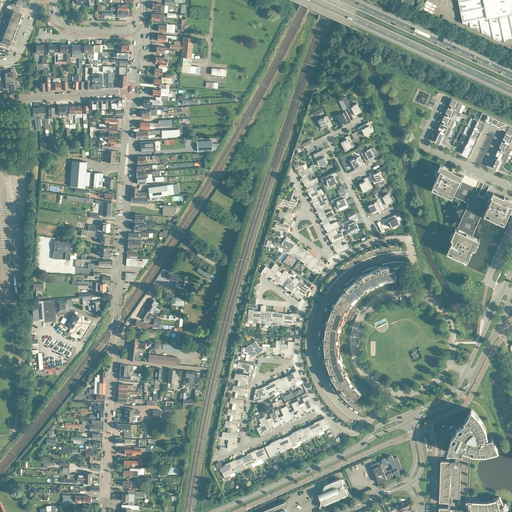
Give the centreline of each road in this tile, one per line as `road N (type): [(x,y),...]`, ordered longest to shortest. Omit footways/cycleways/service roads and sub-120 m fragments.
road 1 (residential): [(105,497),(126,183)]
road 2 (motorway): [(312,0),(511,89)]
road 3 (motorway): [(511,75),(344,0)]
road 4 (residential): [(429,300),(407,292),(383,296),(364,309),(353,332),(363,372),(400,391)]
road 5 (tertiary): [(215,511),(365,441)]
road 6 (residential): [(0,102),(131,91)]
